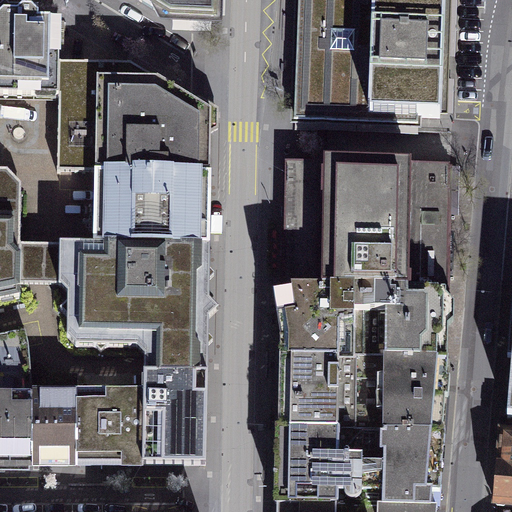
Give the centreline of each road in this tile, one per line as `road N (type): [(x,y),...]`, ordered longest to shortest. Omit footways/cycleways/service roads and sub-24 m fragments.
road 1 (residential): [(511,24),(466,511)]
road 2 (primary): [(239,495),(244,89)]
road 3 (residential): [(239,495),(0,495)]
road 4 (residential): [(80,0),(224,86),(244,89)]
